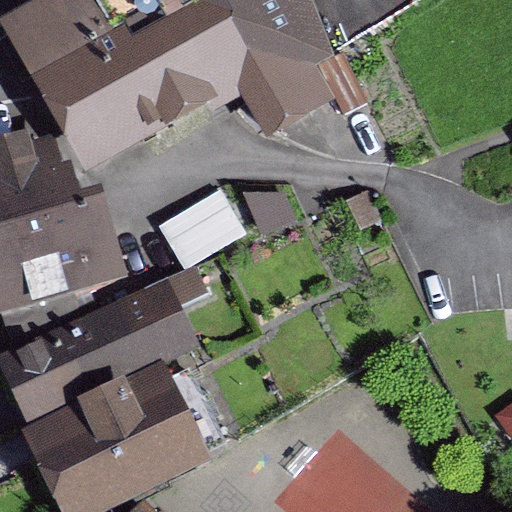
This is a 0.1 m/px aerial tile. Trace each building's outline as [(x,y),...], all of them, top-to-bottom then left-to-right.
[(49,0),(0,29),(0,61),(20,95),(114,39),(122,53),(211,0),(241,0),(288,78),(340,47),(419,0),(49,0)] [(114,39),(20,95),(43,134),(76,190),(90,181),(200,116),(205,124),(233,108),(257,150),(331,106),(338,117),(370,98),(340,47),(288,78),(241,0),(211,0),(122,53),(114,39)] [(0,324),(9,353),(77,319),(72,300),(122,285),(90,181),(76,190),(43,134),(0,146),(0,324)] [(244,233),(216,188),(151,228),(179,273),(244,233)] [(280,197),(238,200),(258,241),(294,224),(280,197)] [(0,365),(0,397),(20,438),(158,368),(161,373),(196,355),(175,314),(205,299),(190,270),(0,365)] [(209,468),(201,454),(223,443),(187,372),(166,383),(161,373),(158,368),(20,438),(10,444),(44,511),(121,511),(142,501),(209,468)] [(511,443),(511,406),(493,419),(510,445),(511,443)]
